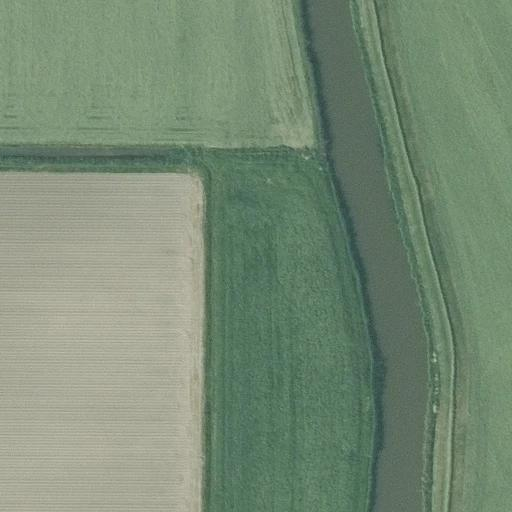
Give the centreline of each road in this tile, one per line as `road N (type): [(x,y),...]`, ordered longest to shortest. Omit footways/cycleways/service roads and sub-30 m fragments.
road 1 (track): [(462,511),(455,293),(383,23),(390,0)]
road 2 (track): [(195,178),(199,511)]
